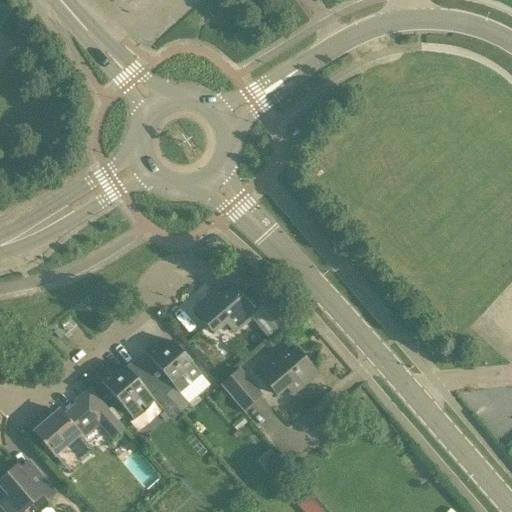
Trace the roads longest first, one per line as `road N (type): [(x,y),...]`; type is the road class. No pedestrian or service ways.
road 1 (secondary): [(415,401),(218,177)]
road 2 (residential): [(181,269),(29,410),(12,409),(0,395)]
road 3 (tertiary): [(225,121),(342,41),(395,24)]
road 4 (tertiary): [(0,245),(142,169)]
road 5 (secondary): [(511,511),(415,401)]
road 6 (secondary): [(155,106),(57,0)]
